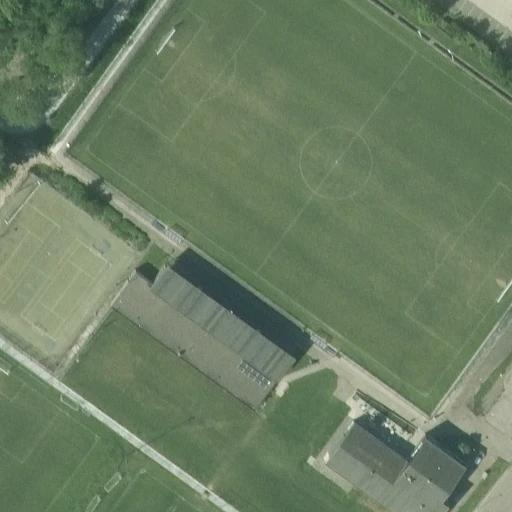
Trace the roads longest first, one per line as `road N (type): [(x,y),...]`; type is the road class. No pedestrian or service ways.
road 1 (unclassified): [(495,511),(511,489),(511,18),(486,0)]
road 2 (unclassified): [(124,0),(49,101),(31,113),(0,111)]
